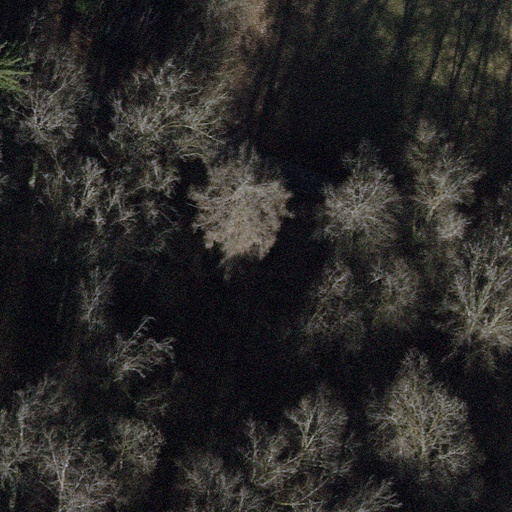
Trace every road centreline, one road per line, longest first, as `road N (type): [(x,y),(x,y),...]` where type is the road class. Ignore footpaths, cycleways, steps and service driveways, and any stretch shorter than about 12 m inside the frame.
road 1 (track): [(0,51),(190,107),(511,259)]
road 2 (track): [(256,138),(254,0)]
